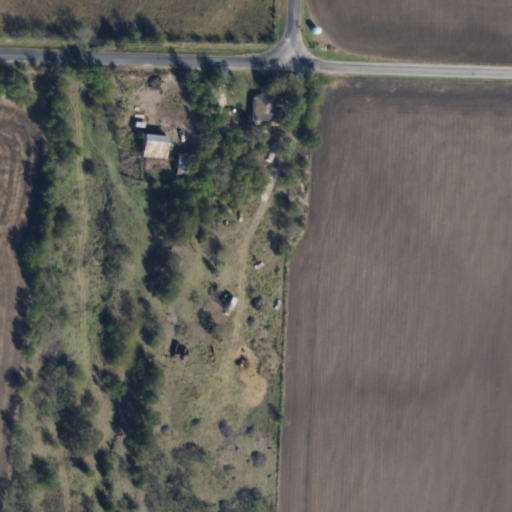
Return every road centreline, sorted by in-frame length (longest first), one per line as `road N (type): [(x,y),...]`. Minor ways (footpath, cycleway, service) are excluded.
road 1 (residential): [(0,53),(289,64)]
road 2 (residential): [(511,71),(289,64)]
